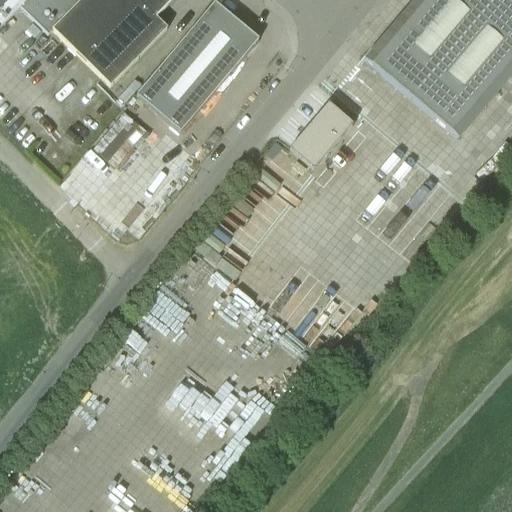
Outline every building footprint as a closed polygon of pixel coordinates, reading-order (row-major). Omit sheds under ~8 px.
[(51,33),(83,0),(0,0),(0,31),(19,12),(47,39),(52,34),(51,33)] [(83,0),(51,33),(52,34),(80,62),(140,0),(83,0)] [(140,0),(80,62),(109,90),(166,32),(155,21),(175,0),(140,0)] [(511,0),(417,0),(364,64),(457,143),(511,77),(511,0)] [(135,99),(179,136),(257,43),(213,6),(135,99)] [(352,127),(328,107),(327,106),(309,128),(305,125),(295,136),(299,140),(288,152),(313,173),(352,127)] [(90,149),(113,170),(145,134),(122,113),(90,149)]
